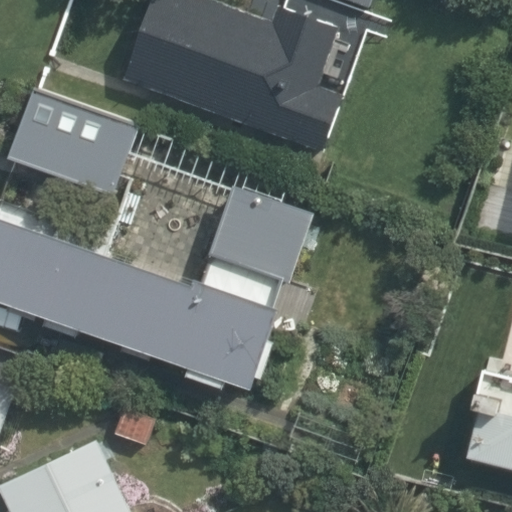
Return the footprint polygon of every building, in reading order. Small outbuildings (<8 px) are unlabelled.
[(159,0),(132,79),(331,150),(351,95),(325,86),(347,26),(285,4),(279,21),(220,0),(159,0)] [(37,89),(14,162),(118,195),(142,122),(37,89)] [(80,236),(0,210),(0,294),(258,379),(283,301),(254,291),(284,200),(280,198),(289,171),(257,161),(249,186),(235,182),(204,276),(111,245),(121,215),(91,205),(80,236)] [(433,263),(442,234),(416,226),(407,255),(433,263)] [(483,415),(472,456),(511,466),(511,377),(485,371),(475,413),(483,415)] [(0,414),(11,383),(0,379),(0,414)] [(119,431),(151,444),(161,418),(129,406),(119,431)] [(6,483),(20,511),(141,511),(105,436),(6,483)]
